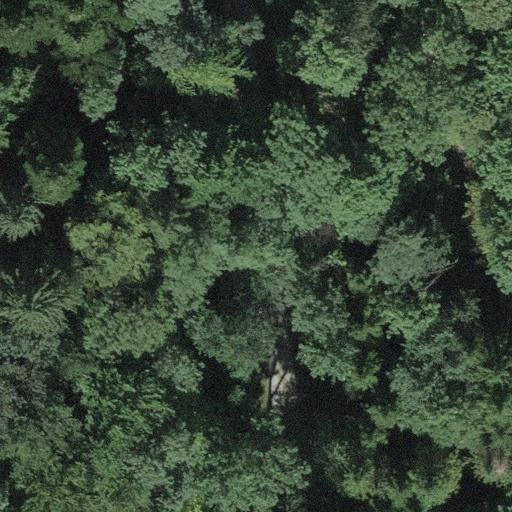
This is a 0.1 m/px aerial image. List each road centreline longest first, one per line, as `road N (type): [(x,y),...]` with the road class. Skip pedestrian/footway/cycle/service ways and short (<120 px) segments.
road 1 (track): [(306,511),(240,0)]
road 2 (track): [(511,263),(419,0)]
